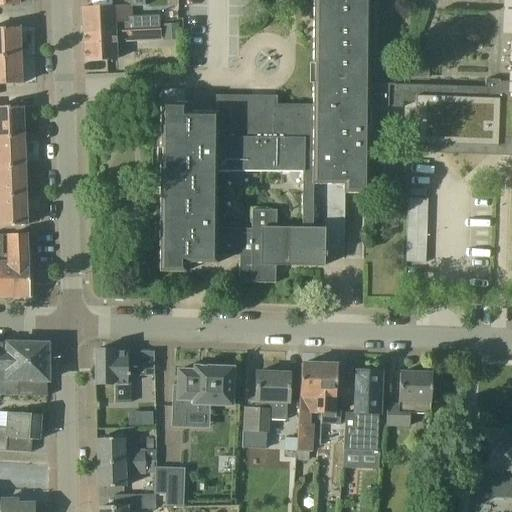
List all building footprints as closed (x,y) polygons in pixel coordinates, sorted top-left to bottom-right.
[(115,33),(154,31),(153,19),(132,20),(131,8),(146,7),(145,0),(120,0),(121,7),(82,8),(83,35),(115,33)] [(325,229),(313,229),(314,185),(344,185),(344,194),(369,194),(370,108),(402,108),(402,100),(408,100),(408,85),(370,85),(371,0),(313,0),(313,105),(277,105),(277,96),(216,96),(215,113),(185,113),(185,104),(160,104),(159,273),(184,273),(184,264),(216,264),(216,255),(239,256),(239,283),(275,284),(276,266),(324,266),(325,229)] [(179,23),(162,23),(162,40),(180,40),(179,23)] [(0,56),(20,56),(19,28),(0,28),(0,56)] [(154,31),(115,33),(83,35),(84,61),(117,60),(116,43),(154,41),(154,31)] [(401,60),(408,67),(419,58),(412,50),(410,52),(401,60)] [(0,84),(20,84),(20,56),(0,56),(0,84)] [(511,78),(493,79),(493,87),(408,85),(408,100),(416,100),(414,144),(498,147),(498,142),(511,142),(511,78)] [(0,137),(23,137),(22,107),(0,107),(0,137)] [(23,137),(0,137),(0,167),(24,166),(23,137)] [(24,166),(0,167),(0,196),(25,196),(24,166)] [(25,196),(0,196),(0,226),(26,226),(25,196)] [(408,198),(406,261),(425,261),(427,198),(408,198)] [(0,235),(0,297),(25,298),(29,294),(26,235),(8,236),(9,263),(3,263),(2,258),(4,258),(3,236),(0,235)] [(0,344),(0,379),(18,380),(17,396),(46,397),(47,381),(47,349),(43,345),(0,344)] [(127,376),(154,376),(154,352),(113,353),(113,351),(95,350),(95,385),(115,385),(115,403),(131,403),(131,384),(127,384),(127,376)] [(310,413),(316,413),(319,413),(320,365),(301,364),(298,452),(312,452),(313,425),(310,425),(310,413)] [(337,366),(320,365),(319,413),(322,414),(322,425),(342,425),(343,396),(337,396),(337,366)] [(193,371),(178,371),(177,388),(174,388),(172,429),(207,431),(208,411),(231,412),(233,368),(194,367),(193,371)] [(256,373),(254,408),(244,408),(242,451),(265,452),(268,422),(286,423),(287,409),(288,403),(289,374),(285,374),(285,371),(274,371),(274,374),(256,373)] [(377,456),(379,414),(381,373),(357,372),(356,413),(347,413),(345,455),(377,456)] [(411,402),(431,403),(432,374),(400,373),(399,405),(388,405),(387,426),(410,427),(411,402)] [(7,428),(0,427),(0,450),(31,453),(32,440),(39,441),(41,415),(8,413),(7,428)] [(153,413),(129,414),(129,427),(154,426),(153,413)] [(511,441),(499,440),(500,433),(495,432),(493,430),(488,430),(486,432),(478,432),(477,469),(481,469),(480,498),(511,499),(511,441)] [(283,451),(296,452),(297,439),(284,438),(283,451)] [(97,464),(145,463),(156,462),(156,451),(124,452),(124,439),(97,440),(97,464)] [(145,463),(97,464),(98,488),(125,487),(124,468),(129,468),(129,474),(145,474),(145,463)] [(183,470),(156,469),(156,468),(155,468),(154,494),(165,494),(165,507),(183,507),(183,505),(182,505),(183,470)] [(431,488),(430,503),(455,505),(456,490),(431,488)] [(154,495),(135,495),(135,510),(155,509),(154,495)] [(17,500),(0,500),(0,511),(3,511),(2,511),(32,511),(33,504),(17,504),(17,500)]
